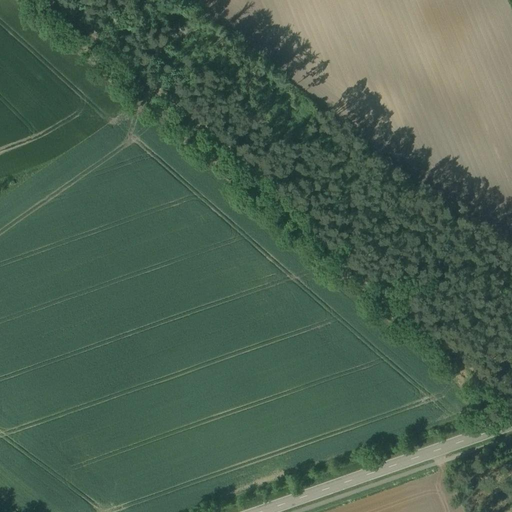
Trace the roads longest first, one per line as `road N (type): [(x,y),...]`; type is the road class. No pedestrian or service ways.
road 1 (track): [(52,0),(511,415)]
road 2 (secondary): [(511,426),(268,511)]
